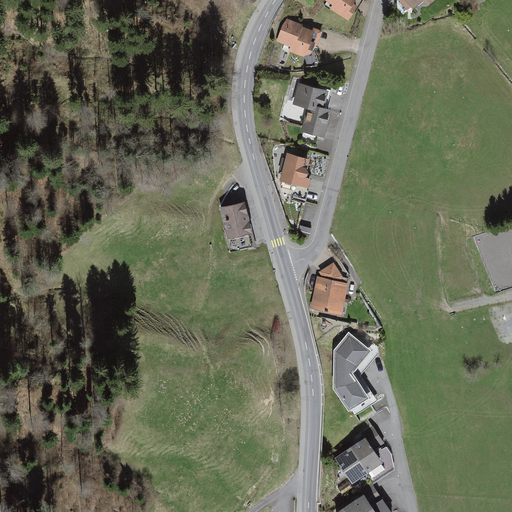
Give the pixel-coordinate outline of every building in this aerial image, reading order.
[(362,0),(325,0),(332,4),(329,9),(349,22),(362,0)] [(403,0),(402,5),(409,13),(413,11),(417,13),(426,6),(431,11),(442,0),(403,0)] [(322,32),(284,18),(275,43),(288,48),(287,52),(312,61),(322,32)] [(311,107),(328,112),(333,94),(301,86),(295,108),(310,112),(311,107)] [(311,107),(310,112),(303,138),(327,144),(335,113),(328,112),(311,107)] [(313,163),(289,158),(282,187),(310,193),(313,182),(311,181),(313,172),(311,172),(313,163)] [(248,205),(222,211),(230,243),(255,237),(248,205)] [(322,275),(325,282),(320,280),(313,312),(345,319),(352,288),(345,286),(346,281),(336,267),(322,275)] [(511,314),(502,317),(505,331),(511,329),(511,314)] [(353,415),(372,400),(356,376),(374,355),(352,334),(336,352),(335,393),(353,415)] [(379,453),(382,450),(388,446),(375,429),(363,437),(366,442),(338,462),(348,475),(379,453)] [(382,450),(379,453),(348,475),(356,487),(370,477),(376,486),(397,472),(395,460),(389,450),(385,453),(382,450)] [(375,509),(385,502),(374,487),(362,494),(365,499),(344,511),(374,511),(376,511),(375,509)] [(375,509),(376,511),(374,511),(391,511),(385,502),(375,509)]
